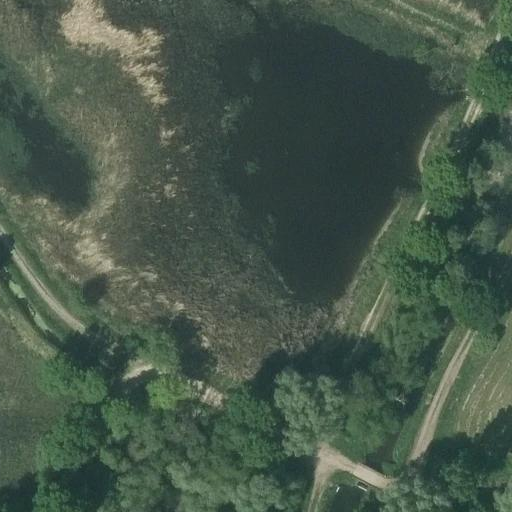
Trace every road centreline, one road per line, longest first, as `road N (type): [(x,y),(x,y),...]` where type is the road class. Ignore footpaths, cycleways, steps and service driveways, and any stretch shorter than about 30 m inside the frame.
road 1 (track): [(394,486),(511,231)]
road 2 (track): [(142,373),(394,486)]
road 3 (track): [(0,233),(66,319),(142,373)]
road 4 (track): [(36,511),(142,373)]
